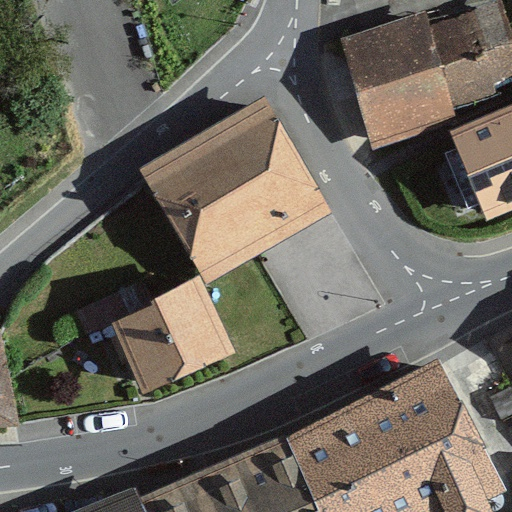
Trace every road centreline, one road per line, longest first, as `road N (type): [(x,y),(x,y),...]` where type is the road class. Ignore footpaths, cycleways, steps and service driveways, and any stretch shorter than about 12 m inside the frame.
road 1 (residential): [(0,470),(186,431),(438,311)]
road 2 (residential): [(280,39),(0,278)]
road 3 (residential): [(438,311),(351,193),(280,39)]
